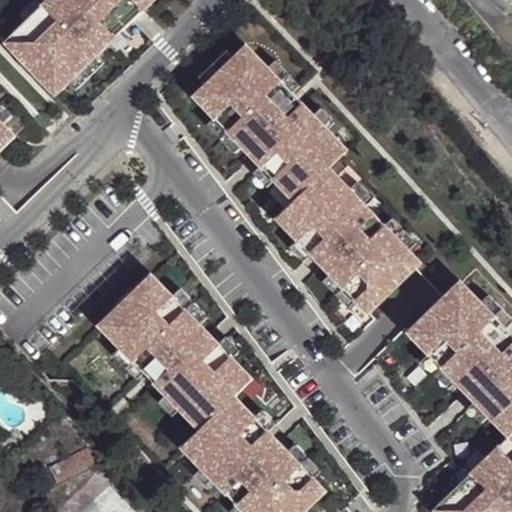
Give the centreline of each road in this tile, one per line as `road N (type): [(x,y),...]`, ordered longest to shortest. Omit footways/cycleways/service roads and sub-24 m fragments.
road 1 (residential): [(133,125),(400,459),(401,496),(391,509)]
road 2 (residential): [(0,249),(133,125)]
road 3 (residential): [(404,0),(511,124)]
road 4 (residential): [(211,0),(125,92),(124,114),(133,125)]
